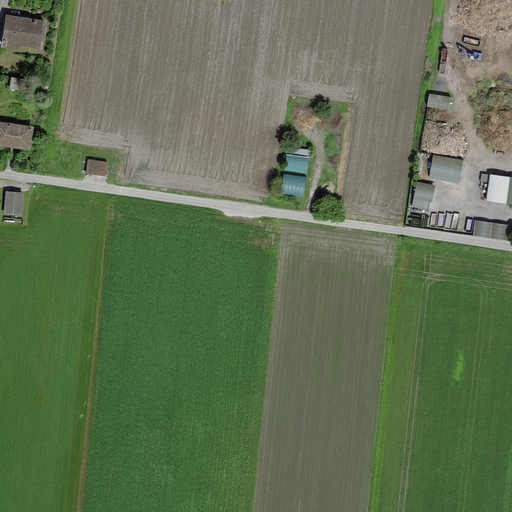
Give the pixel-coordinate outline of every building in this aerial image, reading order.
[(47,23),(6,16),(1,48),(19,51),(19,48),(42,51),(47,23)] [(450,108),(452,95),(430,92),(429,105),(450,108)] [(34,128),(0,123),(0,148),(30,152),(34,128)] [(308,172),(311,150),(299,148),(298,153),(288,152),(286,168),(308,172)] [(460,183),(465,159),(435,153),(430,176),(460,183)] [(107,163),(87,160),(85,175),(105,178),(107,163)] [(287,194),(306,195),(307,175),(287,174),(287,194)] [(511,175),(490,174),(488,201),(511,202),(511,175)] [(413,205),(432,209),(436,184),(418,180),(413,205)] [(23,194),(5,193),(4,215),(22,217),(23,194)] [(475,234),(510,239),(511,224),(477,219),(475,234)]
